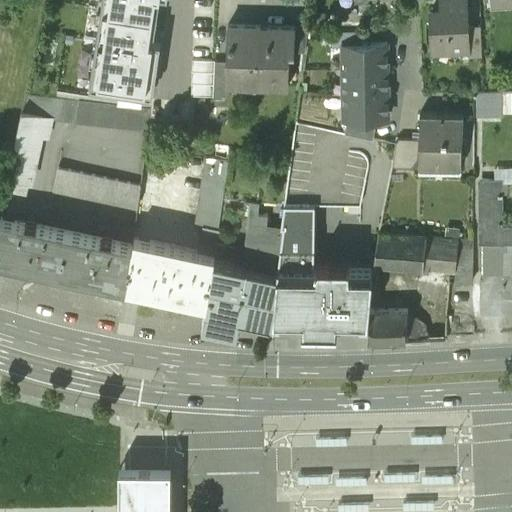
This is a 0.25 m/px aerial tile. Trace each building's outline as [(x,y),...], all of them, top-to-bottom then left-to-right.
[(101,0),(101,3),(157,11),(159,0),(101,0)] [(466,0),(439,0),(440,7),(429,7),(431,41),(448,40),(448,46),(468,45),(469,45),(468,21),(466,0)] [(90,79),(120,83),(144,87),(145,81),(147,81),(148,78),(155,79),(161,34),(154,33),(157,11),(101,3),(90,79)] [(260,21),(229,20),(227,55),(227,73),(229,73),(258,74),(260,21)] [(480,20),(468,21),(469,45),(468,45),(469,52),(482,51),(480,20)] [(296,22),(260,21),(258,74),(289,75),(290,46),(295,46),(296,22)] [(307,22),(296,22),(295,46),(306,46),(306,40),(307,22)] [(363,27),(331,28),(332,41),(343,41),(343,40),(363,40),(363,27)] [(363,40),(343,40),(343,41),(344,64),(388,63),(388,40),(363,40)] [(227,55),(215,54),(214,89),(228,89),(229,73),(227,73),(227,55)] [(388,87),(388,63),(344,64),(344,88),(388,87)] [(141,103),(144,87),(120,83),(117,100),(141,103)] [(502,86),(477,88),(476,110),(502,109),(502,86)] [(388,87),(344,88),(345,112),(389,111),(388,87)] [(79,96),(26,90),(22,109),(43,114),(43,115),(77,119),(79,96)] [(117,100),(79,96),(77,119),(148,127),(150,104),(141,103),(117,100)] [(463,109),(420,108),(419,133),(419,161),(421,161),(421,156),(460,157),(460,162),(461,162),(461,154),(467,154),(467,135),(462,135),(463,109)] [(22,109),(15,137),(17,137),(11,163),(12,163),(10,174),(9,176),(29,180),(43,115),(43,114),(22,109)] [(376,122),(348,116),(346,128),(350,129),(373,134),(376,122)] [(346,128),(296,117),(284,201),(315,201),(315,202),(360,203),(369,161),(368,157),(366,153),(362,150),(358,148),(347,147),(350,129),(346,128)] [(419,133),(397,133),(396,139),(392,160),(419,161),(419,133)] [(141,181),(58,163),(54,187),(138,205),(141,181)] [(29,180),(9,176),(10,174),(8,174),(5,187),(26,192),(29,180)] [(503,175),(482,175),(482,240),(503,240),(503,175)] [(250,199),(243,264),(214,258),(207,301),(204,322),(237,329),(240,313),(272,320),(281,231),(266,230),(268,212),(258,211),(260,199),(250,199)] [(315,201),(284,201),(281,231),(272,320),(304,320),(304,327),(337,326),(337,320),(359,321),(368,321),(369,308),(372,277),(373,266),(362,266),(351,265),(349,262),(318,262),(318,265),(314,265),(315,261),(315,206),(315,202),(315,201)] [(9,218),(1,217),(0,219),(0,257),(1,258),(128,284),(133,244),(9,218)] [(200,249),(134,236),(133,244),(128,284),(207,301),(214,258),(218,228),(205,225),(200,249)] [(427,230),(379,226),(373,260),(379,260),(424,264),(427,230)] [(458,233),(427,230),(424,264),(449,267),(455,267),(458,233)] [(473,235),(458,233),(455,267),(449,267),(448,281),(472,281),(473,235)] [(503,240),(482,240),(482,271),(511,271),(505,285),(504,286),(504,297),(511,296),(511,239),(503,240)] [(408,307),(369,308),(368,321),(368,340),(405,339),(408,307)] [(169,511),(170,467),(119,466),(119,511),(169,511)]
